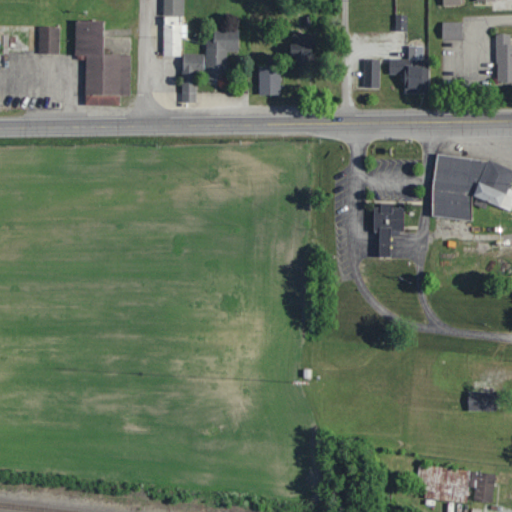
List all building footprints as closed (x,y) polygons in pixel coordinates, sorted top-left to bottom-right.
[(184,0),(164,0),(164,56),(181,56),(181,38),(184,38),(184,0)] [(131,56),(103,55),(104,23),(76,22),(75,57),(86,58),(85,97),(130,98),(131,56)] [(442,39),(463,39),(463,23),(442,23),(442,39)] [(59,27),(39,27),(39,54),(59,54),(59,27)] [(183,55),(182,103),(196,103),(196,74),(207,75),(207,80),(227,80),(228,51),(239,51),(239,30),(214,30),(214,40),(207,40),(207,55),(183,55)] [(511,45),(511,35),(497,35),(497,82),(511,82),(511,45)] [(314,39),(292,39),(292,67),(314,67),(314,39)] [(379,89),(379,59),(364,59),(364,89),(379,89)] [(406,94),(430,93),(429,59),(390,60),(390,75),(405,75),(406,94)] [(260,67),(260,95),(281,95),(281,67),(260,67)] [(431,216),(470,220),(472,201),(511,205),(511,188),(511,163),(437,155),(431,216)] [(374,231),(380,232),(379,258),(391,258),(391,231),(404,231),(404,205),(375,204),(374,231)] [(469,411),(496,411),(496,391),(469,391),(469,411)] [(426,498),(470,502),(470,501),(493,503),(496,473),(419,465),(417,489),(426,490),(426,498)]
